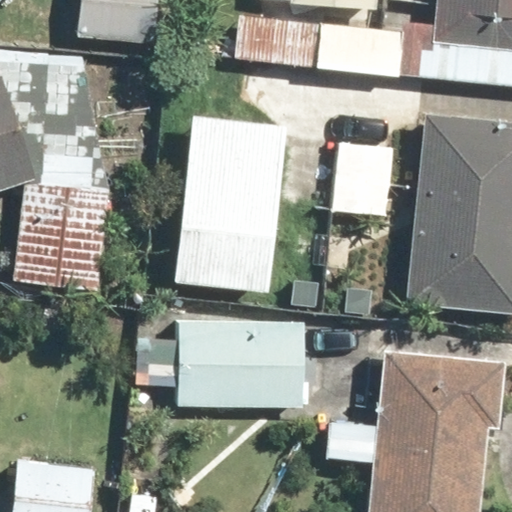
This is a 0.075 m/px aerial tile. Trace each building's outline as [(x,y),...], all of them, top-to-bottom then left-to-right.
[(80,0),(76,27),(149,39),(155,0),(80,0)] [(511,0),(452,0),(450,37),(511,41),(511,0)] [(511,122),(440,116),(423,300),(511,307),(511,122)] [(198,120),(187,268),(273,274),(284,126),(198,120)] [(0,175),(14,171),(0,132),(0,175)] [(36,274),(94,279),(102,191),(43,186),(36,274)] [(187,325),(184,389),(298,394),(300,329),(187,325)] [(395,356),(380,511),(482,511),(496,365),(395,356)] [(27,468),(21,511),(82,511),(88,475),(27,468)]
